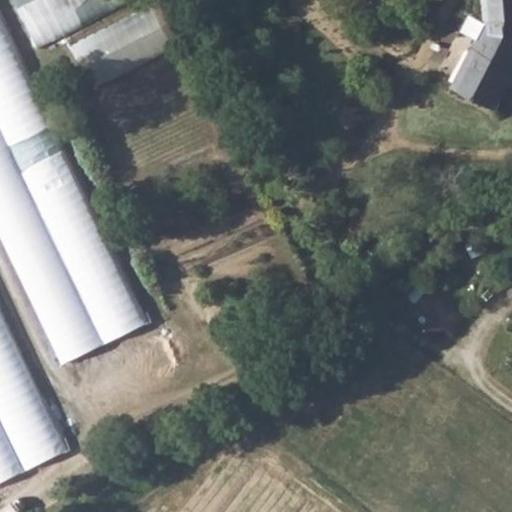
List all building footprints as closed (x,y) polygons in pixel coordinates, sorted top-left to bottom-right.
[(2,0),(0,0),(0,233),(57,364),(145,326),(2,0)] [(17,0),(39,40),(118,0),(17,0)] [(511,0),(480,0),(483,16),(475,16),(472,30),(474,31),(449,78),(493,101),(503,78),(509,81),(511,73),(511,0)] [(97,85),(175,48),(155,4),(76,42),(97,85)] [(0,480),(52,460),(0,333),(0,480)] [(398,342),(318,460),(350,482),(431,364),(398,342)] [(306,450),(353,386),(328,369),(282,432),(306,450)]
